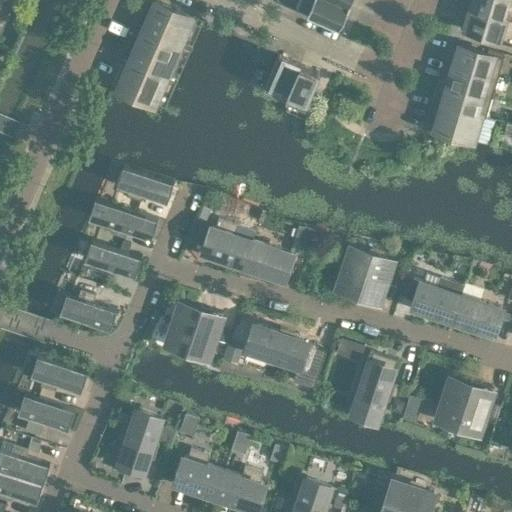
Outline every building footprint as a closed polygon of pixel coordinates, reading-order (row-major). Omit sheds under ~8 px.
[(193,16),(157,0),(155,0),(143,29),(180,45),(193,16)] [(299,0),(296,8),(340,27),(349,6),(336,0),(299,0)] [(505,17),(511,19),(511,0),(472,0),(471,6),(505,17)] [(499,37),(505,17),(471,6),(465,27),(499,37)] [(180,45),(143,29),(130,57),(168,74),(180,45)] [(504,56),(460,43),(454,63),(498,77),(504,56)] [(279,53),(264,86),(287,96),(301,63),(279,53)] [(118,87),(155,103),(168,74),(130,57),(118,87)] [(306,104),(321,71),(301,63),(287,96),(306,104)] [(448,83),(492,96),(498,77),(454,63),(448,83)] [(481,115),(486,116),(492,96),(448,83),(442,102),(481,114),(481,115)] [(474,139),(481,115),(481,114),(442,102),(435,127),(474,139)] [(168,200),(174,180),(124,163),(117,183),(129,187),(127,194),(142,199),(144,192),(168,200)] [(89,216),(113,224),(111,231),(126,236),(128,229),(152,236),(158,217),(96,196),(89,216)] [(207,217),(211,206),(204,203),(199,214),(207,217)] [(198,216),(190,239),(201,243),(209,220),(198,216)] [(238,222),(219,216),(216,225),(213,224),(204,250),(244,263),(253,238),(235,232),(238,222)] [(304,225),(301,236),(313,240),(316,229),(304,225)] [(136,273),(142,253),(92,236),(85,256),(97,260),(95,268),(110,273),(112,265),(136,273)] [(284,277),(293,251),(253,238),(244,263),(284,277)] [(393,258),(351,244),(338,284),(357,290),(356,294),(379,302),(393,258)] [(453,318),(462,292),(465,283),(441,275),(438,284),(413,276),(407,296),(415,299),(413,305),(453,318)] [(96,292),(81,287),(79,294),(58,287),(51,307),(111,327),(117,307),(94,299),(96,292)] [(493,332),(502,306),(462,292),(453,318),(493,332)] [(167,340),(209,354),(224,310),(201,303),(200,306),(180,300),(167,340)] [(511,312),(506,310),(503,318),(511,320),(511,312)] [(256,322),(248,347),(271,355),(269,359),(284,364),(285,359),(298,363),(293,378),(315,385),(326,349),(317,346),(319,342),(293,334),(295,329),(281,325),(279,329),(256,322)] [(219,325),(215,338),(227,342),(231,329),(219,325)] [(88,369),(29,349),(22,369),(43,376),(41,384),(56,389),(58,381),(82,389),(88,369)] [(233,351),(228,349),(225,358),(230,360),(236,362),(239,353),(233,351)] [(373,349),(365,372),(361,371),(356,385),(360,386),(353,410),(378,418),(385,395),(390,396),(395,382),(390,381),(398,357),(373,349)] [(470,381),(451,375),(438,415),(479,429),(494,385),(471,377),(470,381)] [(25,390),(18,410),(30,414),(28,421),(25,428),(41,433),(43,426),(45,419),(69,427),(75,407),(25,390)] [(162,416),(137,408),(129,431),(125,429),(120,444),(124,445),(117,468),(142,477),(150,453),(154,455),(159,441),(154,439),(162,416)] [(200,416),(186,411),(180,429),(194,434),(200,416)] [(164,424),(159,438),(172,442),(176,428),(164,424)] [(252,433),(238,428),(232,448),(245,452),(252,433)] [(31,435),(28,446),(29,446),(39,449),(42,439),(31,435)] [(44,480),(50,462),(27,454),(29,446),(28,446),(14,441),(12,449),(0,444),(0,466),(43,481),(44,480)] [(207,461),(211,452),(191,445),(188,455),(185,454),(176,480),(216,493),(225,467),(207,461)] [(256,507),(265,481),(261,479),(265,470),(245,463),(242,473),(225,467),(216,493),(256,507)] [(0,495),(11,499),(14,492),(37,500),(43,481),(0,466),(0,495)] [(326,511),(328,508),(324,507),(331,483),(306,475),(299,498),(294,497),(290,511),(292,511),(326,511)] [(434,491),(394,477),(382,511),(431,511),(428,510),(434,491)] [(337,493),(333,505),(341,508),(345,496),(337,493)]
